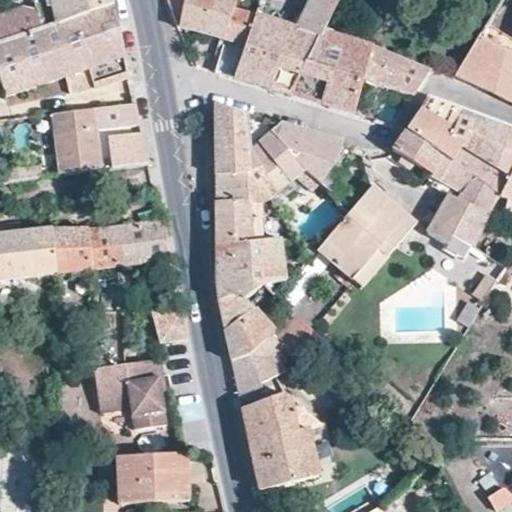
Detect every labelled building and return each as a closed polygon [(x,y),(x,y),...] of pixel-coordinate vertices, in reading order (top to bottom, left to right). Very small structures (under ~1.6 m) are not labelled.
[(0,45),(64,23),(115,5),(113,0),(29,0),(31,3),(0,13),(0,45)] [(234,79),(255,16),(235,10),(237,0),(168,0),(178,28),(226,41),(215,74),(234,79)] [(290,97),(320,37),(321,38),(324,33),(340,0),(310,0),(296,29),(255,16),(234,79),(290,97)] [(118,23),(115,5),(64,23),(80,73),(91,69),(97,89),(128,79),(130,78),(126,57),(122,38),(108,42),(104,44),(99,30),(103,29),(118,23)] [(64,23),(0,45),(0,81),(6,98),(27,90),(56,81),(67,77),(73,97),(97,89),(91,69),(80,73),(64,23)] [(511,40),(487,24),(456,76),(495,95),(511,103),(511,40)] [(103,29),(99,30),(104,44),(108,42),(103,29)] [(364,80),(372,49),(324,33),(321,38),(320,37),(290,97),(354,116),(364,80)] [(431,73),(372,49),(364,80),(415,97),(431,73)] [(452,135),(461,112),(428,100),(406,133),(444,159),(452,164),(461,149),(462,150),(466,143),(452,135)] [(136,105),(105,108),(113,171),(148,166),(136,105)] [(262,169),(251,152),(248,114),(215,105),(216,203),(247,201),(247,204),(261,203),(268,200),(278,192),(261,170),(262,169)] [(102,172),(94,110),(52,115),(60,177),(102,172)] [(477,159),(493,123),(461,112),(452,135),(466,143),(462,150),(477,159)] [(335,166),(343,143),(248,114),(251,152),(262,169),(261,170),(278,192),(288,184),(297,177),(305,171),(320,184),(329,193),(338,182),(344,173),(335,166)] [(511,130),(493,123),(477,159),(509,179),(499,198),(508,201),(511,201),(511,130)] [(444,159),(406,133),(393,152),(415,167),(433,178),(444,159)] [(344,173),(355,147),(343,143),(335,166),(344,173)] [(499,198),(509,179),(477,159),(462,150),(461,149),(452,164),(444,159),(433,178),(436,180),(431,188),(449,198),(428,234),(467,257),(473,247),(495,197),(499,198)] [(415,167),(393,152),(388,159),(411,173),(415,167)] [(42,180),(40,166),(17,169),(18,183),(42,180)] [(305,171),(297,177),(314,192),(320,184),(305,171)] [(360,202),(338,182),(329,193),(351,212),(360,202)] [(274,207),(293,191),(288,184),(278,192),(268,200),(274,207)] [(387,259),(416,224),(372,187),(360,202),(351,212),(322,246),(317,252),(352,282),(378,251),(387,259)] [(264,243),(261,219),(262,219),(261,203),(247,204),(247,201),(216,203),(217,248),(264,243)] [(511,218),(511,201),(508,201),(503,216),(511,218)] [(164,222),(97,230),(88,230),(92,270),(169,260),(164,222)] [(92,270),(88,230),(52,231),(57,275),(92,270)] [(0,280),(57,275),(52,231),(0,237),(0,280)] [(317,252),(322,246),(314,239),(305,250),(311,260),(317,252)] [(217,248),(217,285),(219,302),(225,330),(253,309),(245,300),(265,285),(285,283),(280,241),(264,243),(217,248)] [(361,289),(387,259),(378,251),(352,282),(361,289)] [(486,294),(495,281),(489,278),(475,298),(482,303),(488,295),(486,294)] [(294,313),(310,329),(318,321),(298,303),(291,311),(294,313)] [(272,335),(275,332),(253,309),(225,330),(232,361),(249,357),(272,335)] [(310,329),(294,313),(275,332),(272,335),(284,348),(292,356),(294,358),(295,359),(320,339),(310,329)] [(126,366),(125,322),(98,323),(100,371),(126,366)] [(189,354),(184,326),(154,328),(160,360),(189,354)] [(249,357),(260,384),(287,372),(273,359),(284,348),(272,335),(249,357)] [(336,344),(329,337),(324,343),(331,349),(336,344)] [(260,384),(249,357),(232,361),(240,398),(262,389),(260,384)] [(126,366),(100,371),(91,373),(98,407),(111,404),(113,412),(130,409),(134,430),(138,430),(166,425),(160,391),(157,379),(162,378),(158,360),(126,366)] [(319,478),(308,432),(322,426),(317,423),(323,416),(311,406),(306,412),(305,411),(304,405),(293,407),(291,399),(285,395),(243,410),(260,492),(319,478)] [(111,404),(98,407),(100,415),(113,412),(111,404)] [(501,487),(471,446),(443,466),(467,499),(472,507),(473,508),(501,487)] [(435,457),(441,452),(435,447),(428,453),(433,459),(435,457)] [(189,502),(187,454),(117,457),(119,505),(189,502)] [(385,511),(426,511),(428,511),(411,480),(382,506),(385,511)] [(496,511),(511,499),(511,494),(502,489),(487,499),(496,511)] [(462,502),(467,511),(472,507),(467,499),(462,502)]
